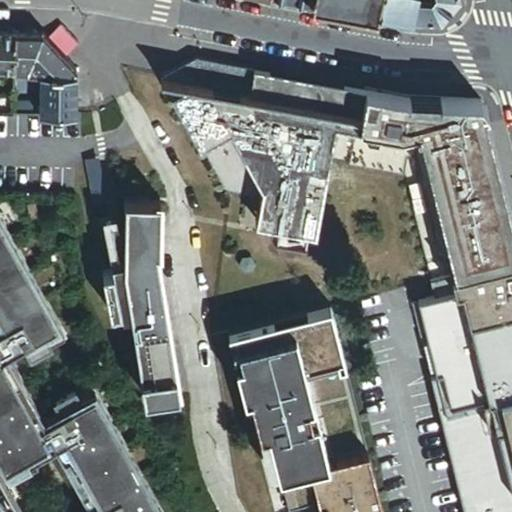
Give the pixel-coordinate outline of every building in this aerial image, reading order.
[(318,0),(318,1),(377,12),(379,0),(318,0)] [(379,0),(377,12),(415,19),(439,21),(456,0),(379,0)] [(13,31),(0,30),(0,69),(0,70),(11,70),(12,62),(13,31)] [(39,73),(75,73),(75,68),(41,33),(13,31),(12,62),(25,62),(24,72),(39,73)] [(511,259),(511,210),(486,106),(476,98),(412,95),(195,56),(161,75),(161,77),(166,78),(226,188),(232,188),(260,193),(255,217),(314,228),(326,155),(346,158),(346,161),(402,170),(405,151),(413,149),(442,259),(474,251),(478,268),(511,259)] [(12,62),(11,70),(11,72),(24,72),(25,62),(12,62)] [(24,72),(11,72),(11,101),(11,111),(24,112),(24,102),(24,72)] [(38,102),(39,73),(24,72),(24,102),(38,102)] [(75,112),(75,113),(75,73),(39,73),(38,102),(38,112),(75,112)] [(0,100),(0,111),(11,111),(11,101),(0,100)] [(97,157),(87,159),(90,180),(101,178),(97,157)] [(101,178),(90,180),(95,200),(105,198),(101,178)] [(141,374),(177,369),(157,246),(159,247),(161,196),(126,196),(124,266),(131,307),(141,374)] [(144,511),(158,504),(95,391),(81,399),(76,389),(56,400),(62,409),(43,420),(7,355),(26,345),(31,355),(51,344),(45,335),(60,327),(0,221),(0,463),(8,478),(38,462),(34,455),(57,444),(65,459),(70,457),(89,491),(85,494),(93,510),(88,511),(144,511)] [(511,511),(511,259),(478,268),(430,280),(434,296),(418,300),(436,374),(431,376),(465,511),(511,511)] [(124,266),(103,270),(110,310),(131,307),(124,266)] [(345,362),(330,305),(307,311),(309,319),(275,328),(273,320),(229,332),(245,394),(251,393),(261,431),(268,430),(279,471),(310,464),(319,501),(326,499),(328,511),(383,511),(367,448),(328,458),(304,366),(335,358),(337,364),(345,362)] [(177,369),(141,374),(144,395),(180,389),(177,369)]
